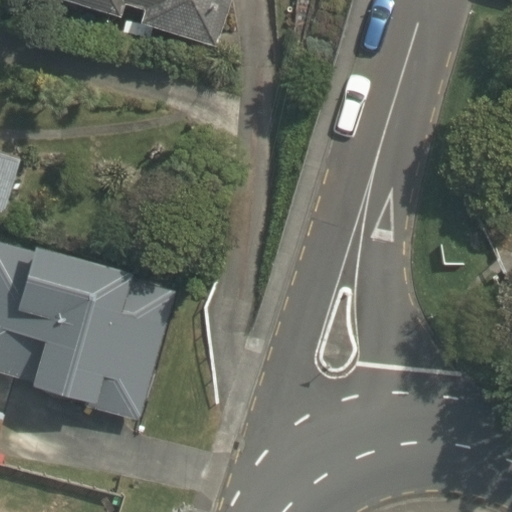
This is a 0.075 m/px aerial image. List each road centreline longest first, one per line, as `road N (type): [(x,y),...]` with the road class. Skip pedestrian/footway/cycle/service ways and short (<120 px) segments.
road 1 (residential): [(343,463),(332,365),(347,278),(427,0)]
road 2 (residential): [(343,463),(407,445),(471,444),(511,461)]
